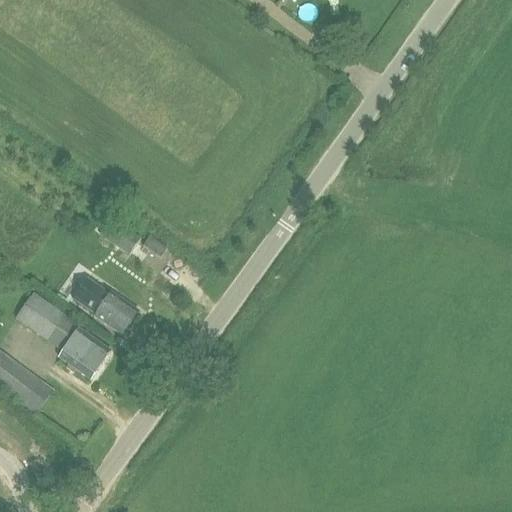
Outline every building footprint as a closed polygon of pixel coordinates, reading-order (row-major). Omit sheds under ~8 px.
[(129,257),(139,244),(144,238),(114,217),(99,235),(129,257)] [(159,258),(166,249),(149,237),(145,243),(142,246),(159,258)] [(87,279),(73,300),(95,316),(95,317),(121,337),(138,313),(111,294),(110,296),(87,279)] [(15,320),(62,354),(79,330),(80,328),(34,294),(15,320)] [(79,330),(62,354),(59,359),(90,381),(110,352),(79,330)]
